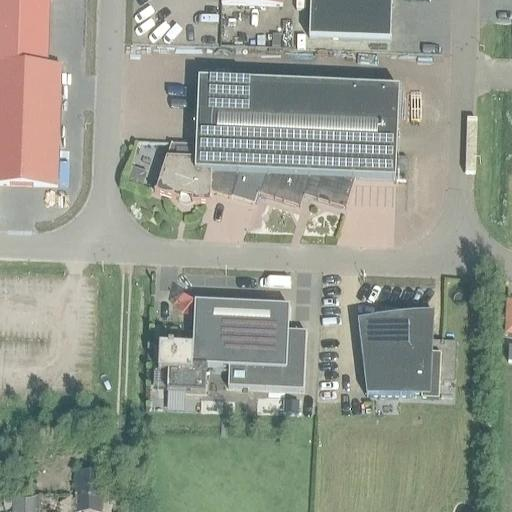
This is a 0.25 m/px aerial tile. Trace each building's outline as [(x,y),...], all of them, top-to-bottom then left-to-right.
[(0,0),(0,187),(56,189),(60,68),(46,68),(48,0),(0,0)] [(309,0),(308,41),(390,43),(391,0),(309,0)] [(280,48),(280,36),(272,35),(271,48),(280,48)] [(154,193),(153,194),(185,204),(210,205),(210,204),(209,204),(209,194),(254,208),(258,196),(301,210),(301,208),(300,208),(303,198),(346,211),(346,210),(345,210),(354,181),(394,182),(398,90),(377,90),(378,84),(359,83),(358,89),(198,82),(195,147),(171,146),(172,145),(170,145),(155,193),(154,193)] [(172,348),(172,346),(167,346),(167,348),(158,348),(157,373),(167,374),(166,394),(204,395),(205,369),(228,370),(227,390),(303,393),(305,334),(287,333),(288,308),(193,304),(192,342),(191,342),(191,349),(172,348)] [(376,320),(356,323),(365,398),(420,399),(420,403),(437,403),(438,383),(454,384),(456,344),(432,343),(433,315),(413,316),(394,317),(376,320)] [(511,362),(511,345),(500,345),(499,362),(511,362)] [(297,416),(298,403),(282,402),(282,415),(297,416)] [(98,474),(75,474),(74,501),(71,501),(71,498),(12,497),(12,511),(102,511),(103,496),(97,496),(98,474)] [(3,510),(11,509),(10,497),(2,498),(3,510)]
